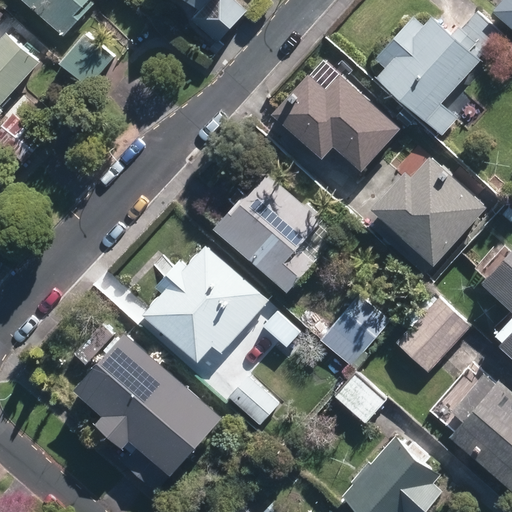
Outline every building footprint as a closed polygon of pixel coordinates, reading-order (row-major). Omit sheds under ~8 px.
[(40,0),(72,31),(102,0),(40,0)] [(205,0),(210,3),(198,16),(223,40),(253,8),(244,0),(205,0)] [(511,0),(506,0),(500,8),(511,18),(511,0)] [(382,73),(448,132),(465,114),(449,100),(510,31),(481,5),(462,27),(441,8),(433,18),(423,9),(382,54),(391,62),(382,73)] [(0,29),(0,110),(53,55),(20,24),(7,36),(0,29)] [(96,28),(68,58),(96,83),(123,53),(96,28)] [(410,133),(350,80),(338,94),(342,98),(299,146),(347,188),(388,142),(396,148),(410,133)] [(25,108),(2,131),(30,158),(52,134),(25,108)] [(421,143),(433,153),(446,139),(434,129),(421,143)] [(275,168),(225,224),(296,288),(329,251),(313,236),(329,217),(275,168)] [(278,293),(216,237),(196,260),(189,254),(165,280),(172,286),(153,307),(208,356),(220,342),(228,349),(234,342),(252,358),(276,331),(259,315),(278,293)] [(511,313),(497,329),(511,342),(511,237),(484,267),(511,292),(511,313)] [(445,292),(403,337),(436,367),(477,322),(445,292)] [(367,293),(326,336),(354,362),(395,320),(367,293)] [(283,305),(269,319),(294,343),(308,328),(283,305)] [(233,411),(138,324),(86,381),(115,407),(109,415),(135,439),(142,431),(149,438),(131,456),(164,486),(233,411)] [(511,477),(511,376),(497,363),(459,405),(471,416),(459,429),(511,477)] [(363,369),(341,391),(372,420),(393,397),(363,369)] [(252,371),(233,394),(266,422),(285,399),(252,371)] [(406,429),(350,490),(374,511),(427,511),(450,487),(440,478),(449,468),(406,429)] [(259,511),(248,501),(237,511),(259,511)]
